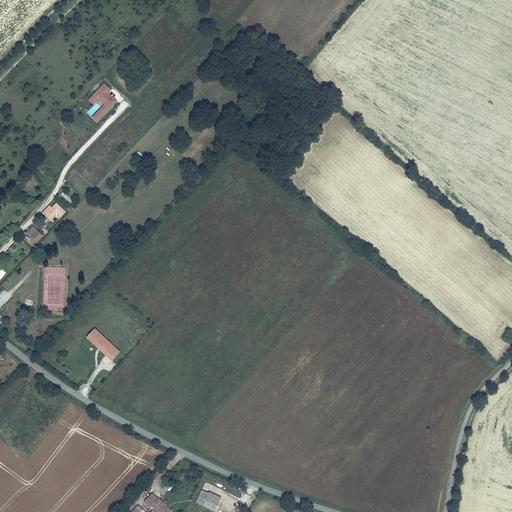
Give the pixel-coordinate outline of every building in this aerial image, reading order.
[(112,89),(104,82),(88,99),(94,104),(99,99),(104,104),(92,117),(97,122),(118,101),(109,93),(112,89)] [(91,116),(99,108),(96,105),(88,113),(91,116)] [(141,160),(144,157),(139,151),(136,154),(141,160)] [(59,196),(72,203),(74,199),(62,192),(59,196)] [(49,205),(41,213),(52,223),(56,218),(58,220),(66,211),(57,202),(52,207),(49,205)] [(28,235),(31,238),(38,231),(34,228),(28,235)] [(38,231),(31,238),(37,243),(43,236),(38,231)] [(13,245),(8,250),(12,253),(16,248),(13,245)] [(95,328),(86,337),(112,361),(120,351),(95,328)] [(196,503),(214,511),(221,498),(209,492),(209,493),(202,490),(196,503)] [(161,500),(152,493),(143,503),(149,508),(151,507),(153,509),(150,511),(170,511),(172,511),(167,506),(168,504),(162,499),(161,500)]
